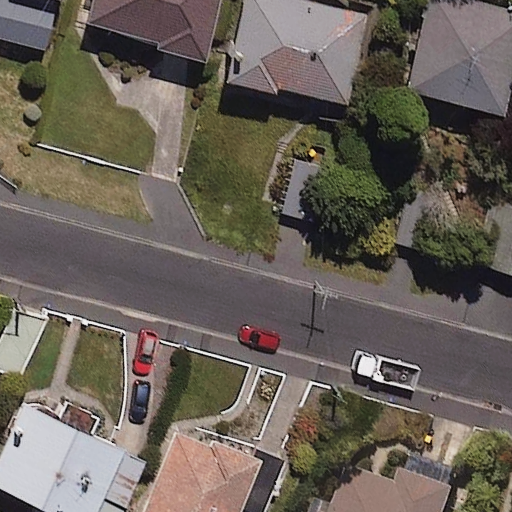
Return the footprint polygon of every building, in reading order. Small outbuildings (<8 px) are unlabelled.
[(221,0),(94,0),(86,27),(204,61),(221,0)] [(367,12),(305,0),(244,0),(227,85),(347,109),(367,12)] [(511,42),(511,7),(485,0),(415,0),(396,73),(496,101),(511,42)] [(338,180),(304,161),(277,206),(311,226),(338,180)] [(39,312),(10,300),(0,324),(0,369),(14,375),(39,312)] [(114,434),(15,390),(0,424),(0,480),(26,492),(16,511),(78,511),(90,485),(118,498),(139,452),(111,439),(114,434)] [(165,414),(131,511),(219,511),(225,495),(253,505),(269,457),(246,449),(248,442),(165,414)] [(397,468),(393,479),(346,463),(331,505),(310,498),(305,511),(440,511),(448,491),(443,485),(449,468),(409,455),(404,470),(397,468)]
